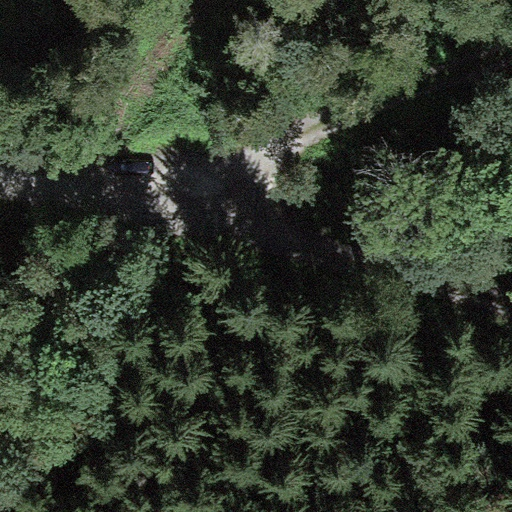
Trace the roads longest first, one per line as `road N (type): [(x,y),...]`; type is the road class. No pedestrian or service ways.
road 1 (track): [(511,302),(0,186)]
road 2 (track): [(155,227),(220,168),(511,47)]
